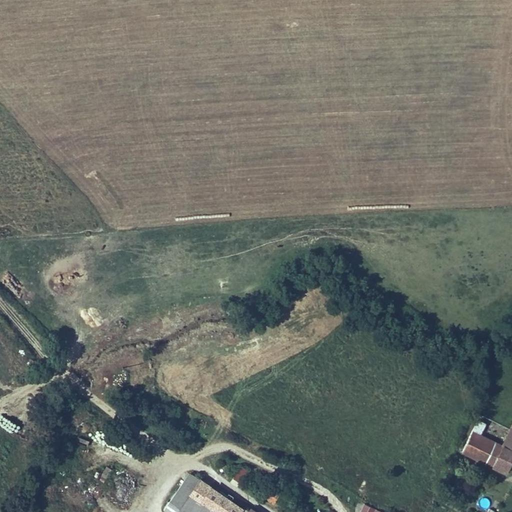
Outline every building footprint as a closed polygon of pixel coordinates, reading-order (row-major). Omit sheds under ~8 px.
[(511,432),(509,430),(506,428),(497,445),(482,438),(489,425),(479,421),(464,450),(508,472),(511,464),(511,432)] [(232,476),(243,481),(249,468),(238,463),(232,476)] [(205,472),(195,488),(219,505),(230,487),(205,472)] [(230,487),(219,505),(224,508),(227,510),(239,493),(230,487)] [(193,511),(221,511),(224,508),(219,505),(195,488),(183,505),(193,511)] [(239,493),(227,510),(229,511),(243,511),(251,500),(239,493)] [(380,511),(382,508),(361,501),(357,511),(380,511)]
